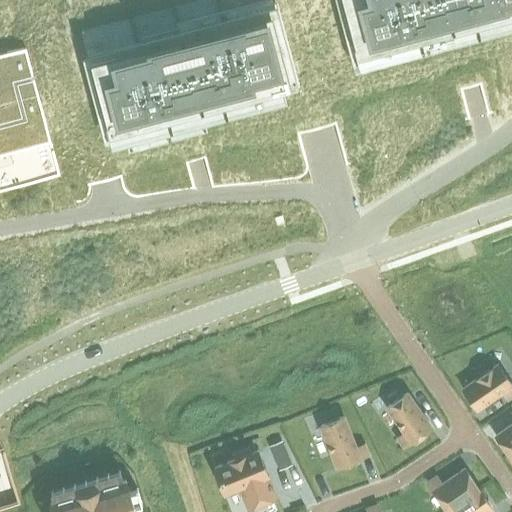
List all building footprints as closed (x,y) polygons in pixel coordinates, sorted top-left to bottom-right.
[(511,0),(205,0),(16,49),(38,127),(94,111),(103,154),(166,138),(172,165),(284,135),(278,114),(307,107),(311,130),(443,93),(440,85),(461,79),(459,76),(471,73),(463,36),(486,26),(485,22),(511,14),(511,0)] [(0,188),(58,173),(50,140),(38,98),(33,77),(25,46),(0,52),(0,188)] [(407,279),(383,290),(392,311),(417,299),(407,279)] [(408,307),(397,313),(410,336),(420,330),(408,307)] [(511,386),(496,364),(462,388),(476,408),(502,390),(507,399),(511,395),(511,386)] [(406,392),(386,406),(404,432),(395,438),(401,447),(430,427),(406,392)] [(511,411),(511,422),(494,435),(508,455),(511,451),(511,410),(511,411)] [(342,416),(319,425),(336,466),(368,453),(364,443),(355,447),(342,416)] [(44,445),(67,439),(64,429),(41,435),(44,445)] [(281,441),(269,446),(279,468),(290,463),(281,441)] [(234,458),(213,467),(223,491),(238,485),(247,506),(275,495),(256,449),(251,452),(248,445),(232,452),(234,458)] [(435,475),(426,481),(445,509),(477,488),(463,468),(441,484),(435,475)] [(52,500),(49,501),(52,511),(135,511),(133,504),(125,478),(121,479),(52,500)] [(477,488),(445,509),(447,511),(484,511),(490,508),(477,488)] [(367,511),(378,511),(375,503),(365,507),(367,511)]
